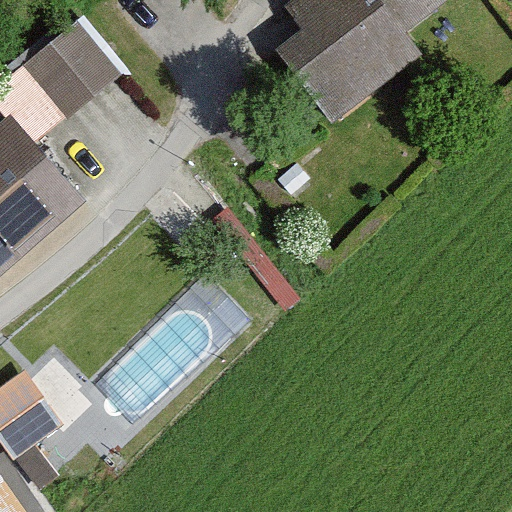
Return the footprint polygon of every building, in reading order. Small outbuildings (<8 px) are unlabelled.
[(412,47),(375,0),(288,0),(265,19),(336,107),(412,47)] [(375,0),(412,47),(468,0),(375,0)] [(0,111),(6,119),(19,108),(38,133),(121,70),(83,20),(0,83),(0,111)] [(6,119),(0,123),(0,261),(87,189),(38,133),(19,108),(6,119)] [(56,418),(14,365),(0,375),(0,434),(14,451),(56,418)] [(16,511),(0,486),(0,511),(16,511)]
